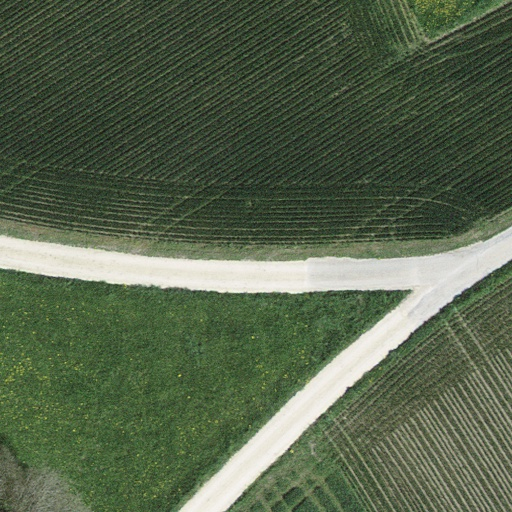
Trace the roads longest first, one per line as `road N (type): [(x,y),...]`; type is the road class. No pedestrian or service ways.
road 1 (track): [(0,254),(268,281),(458,273)]
road 2 (track): [(458,273),(305,400),(201,511)]
